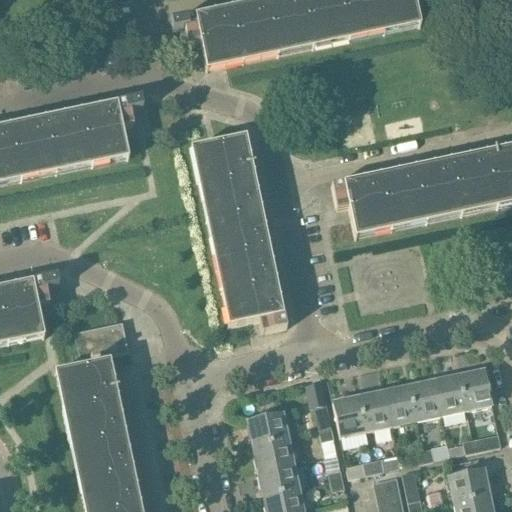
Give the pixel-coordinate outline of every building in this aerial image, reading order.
[(420,28),(414,0),(325,0),(308,4),(307,0),(300,0),(299,0),(300,5),(197,27),(195,20),(182,23),(188,47),(199,45),(205,73),(420,28)] [(0,138),(0,187),(127,161),(121,131),(132,129),(127,104),(114,107),(115,114),(52,127),(51,122),(43,124),(44,129),(0,138)] [(239,143),(215,148),(194,152),(231,332),(259,326),(262,338),(287,332),(284,319),(277,320),(263,255),(268,254),(266,246),(261,247),(239,143)] [(511,207),(511,159),(456,171),(455,166),(447,168),(448,173),(346,195),(344,188),(331,190),(336,215),(348,213),(354,241),(511,207)] [(0,348),(43,339),(37,310),(49,308),(44,283),(31,285),(33,292),(0,299),(0,348)] [(109,360),(128,356),(121,326),(107,329),(74,336),(78,356),(72,358),(74,368),(109,360)] [(134,511),(127,478),(132,477),(130,469),(125,470),(103,366),(57,376),(85,511),(134,511)] [(457,380),(465,416),(491,410),(483,374),(457,380)] [(457,380),(433,385),(440,421),(465,416),(457,380)] [(318,384),(305,388),(312,410),(325,406),(318,384)] [(407,390),(414,426),(440,421),(433,385),(407,390)] [(390,432),(414,426),(407,390),(382,396),(390,432)] [(382,396),(357,401),(365,437),(390,432),(382,396)] [(331,407),(339,442),(365,437),(357,401),(331,407)] [(312,410),(318,436),(331,434),(325,408),(312,410)] [(246,424),(252,450),(287,443),(282,417),(246,424)] [(331,434),(318,436),(320,446),(333,443),(331,434)] [(497,439),(471,444),(474,457),(499,452),(497,439)] [(287,443),(252,450),(257,476),(292,468),(287,443)] [(474,457),(471,444),(461,446),(464,459),(474,457)] [(423,468),(433,466),(430,453),(420,455),(423,468)] [(423,468),(420,455),(411,457),(414,470),(423,468)] [(373,478),(385,476),(382,464),(371,466),(373,478)] [(373,478),(371,466),(360,468),(363,481),(373,478)] [(257,476),(262,502),(298,494),(292,468),(257,476)] [(342,485),(339,474),(326,477),(329,487),(342,485)] [(447,482),(452,507),(488,500),(482,474),(447,482)] [(420,511),(413,478),(402,480),(407,511),(420,511)] [(374,500),(399,494),(396,482),(372,487),(374,500)] [(343,493),(342,485),(329,487),(330,496),(343,493)] [(262,502),(264,511),(301,511),(298,494),(262,502)] [(374,500),(377,511),(401,506),(399,494),(374,500)] [(452,507),(453,511),(490,511),(488,500),(452,507)]
